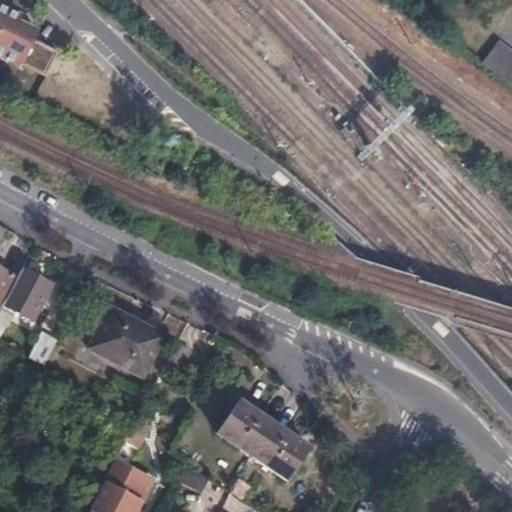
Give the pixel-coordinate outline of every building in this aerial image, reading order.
[(0,52),(2,54),(4,50),(28,63),(40,39),(17,26),(20,20),(0,9),(0,52)] [(511,51),(499,41),(482,63),(511,86),(511,51)] [(50,286),(21,271),(2,306),(31,321),(50,286)] [(0,272),(0,296),(10,277),(0,272)] [(109,309),(88,349),(123,368),(125,364),(143,374),(162,337),(109,309)] [(41,334),(28,359),(43,368),(56,342),(41,334)] [(191,352),(177,344),(164,368),(179,376),(191,352)] [(218,435),(251,457),(286,480),(306,449),(272,426),(239,403),(218,435)] [(138,420),(132,430),(115,464),(124,469),(135,449),(139,449),(150,427),(138,420)] [(115,464),(108,476),(118,482),(124,469),(115,464)] [(184,468),(176,483),(197,494),(205,480),(184,468)] [(104,484),(89,511),(135,511),(140,503),(104,484)]
